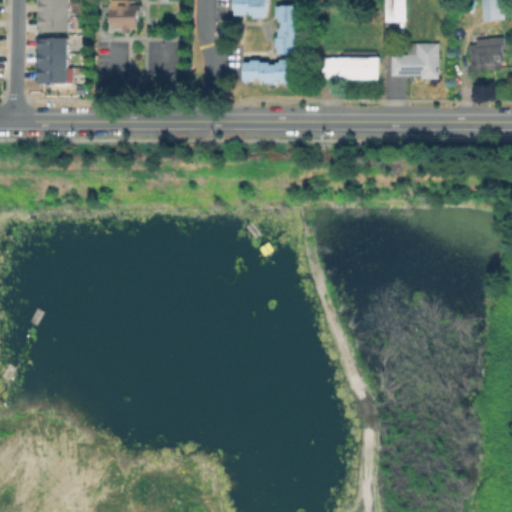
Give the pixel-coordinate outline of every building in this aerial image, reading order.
[(71,0),(71,13),(71,29),(42,29),(42,0),(71,0)] [(134,0),(134,3),(143,3),(143,29),(117,29),(117,0),(134,0)] [(235,0),(267,0),(268,11),(266,11),(266,17),(255,17),(255,14),(251,14),(251,11),(248,11),(248,13),(237,13),(237,7),(235,7),(235,0)] [(407,0),(407,21),(392,21),(392,0),(407,0)] [(501,0),(503,17),(482,20),(479,0),(501,0)] [(299,53),(299,4),(279,4),(278,53),(299,53)] [(489,73),(473,74),(470,45),(479,44),(478,38),(504,35),(505,45),(503,45),(504,61),(503,61),(503,66),(489,68),(489,73)] [(74,42),(74,81),(43,81),(43,41),(74,42)] [(440,42),(441,78),(423,78),(423,74),(394,74),(393,53),(410,52),(410,42),(440,42)] [(378,50),(378,56),(381,56),(381,79),(329,79),(329,56),(349,56),(349,50),(378,50)] [(247,80),(295,80),(295,58),(280,58),(280,60),(247,60),(247,80)]
